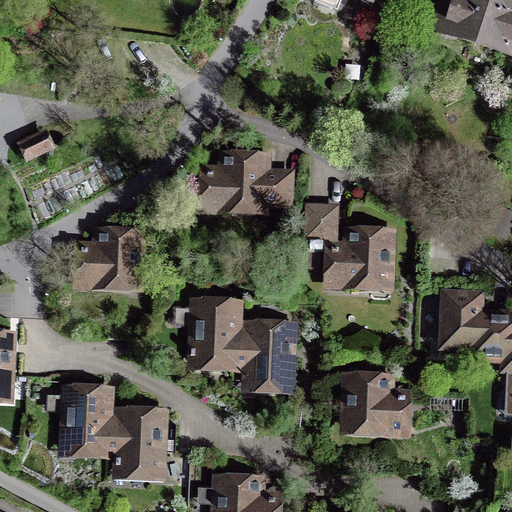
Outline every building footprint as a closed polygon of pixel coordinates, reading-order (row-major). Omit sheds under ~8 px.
[(370,0),(315,0),(314,2),(338,11),(341,0),(366,0),(370,2),(370,0)] [(511,60),(511,0),(446,0),(437,30),(498,50),(496,56),(511,60)] [(28,159),(51,148),(44,135),(22,146),(28,159)] [(290,176),(264,175),(265,161),(224,159),(224,166),(218,166),(218,174),(206,173),(204,208),(243,210),(243,204),(288,206),(290,176)] [(476,218),(480,204),(470,201),(466,215),(476,218)] [(307,238),(334,239),(335,209),(308,208),(307,238)] [(511,225),(511,215),(502,211),(492,232),(506,238),(511,225)] [(118,280),(137,281),(139,237),(99,235),(99,242),(93,242),(93,250),(80,250),(79,285),(117,286),(118,280)] [(390,237),(350,235),(349,242),(344,242),(343,250),(331,249),(329,284),(368,286),(368,280),(388,281),(390,237)] [(505,400),(511,400),(511,317),(493,317),(491,312),(487,310),(482,311),(479,317),(477,316),(478,299),(453,298),(452,303),(447,303),(445,345),(474,347),(473,356),(507,358),(505,400)] [(234,367),(234,362),(235,337),(236,308),(218,307),(196,306),(196,312),(195,324),(194,351),(191,351),(191,357),(194,358),(194,360),(200,360),(205,366),(234,367)] [(175,323),(195,324),(196,312),(176,312),(175,323)] [(235,337),(234,362),(249,363),(248,374),(245,373),(245,380),(248,380),(248,382),(254,382),(259,389),(288,390),(290,330),(274,329),(250,328),(250,338),(235,337)] [(0,398),(7,399),(10,339),(0,338),(0,398)] [(366,431),(404,433),(406,397),(393,397),(393,389),(388,389),(388,382),(348,380),(346,424),(366,425),(366,431)] [(105,454),(105,449),(106,424),(107,394),(92,393),(67,393),(65,447),(71,447),(76,453),(105,454)] [(46,410),(66,411),(67,399),(47,398),(46,410)] [(490,418),(490,405),(467,404),(466,417),(464,445),(489,447),(490,418)] [(122,415),(121,425),(106,424),(105,449),(120,450),(119,469),(125,469),(131,475),(159,477),(162,417),(146,416),(122,415)] [(275,511),(276,499),(264,499),(264,491),(258,491),(259,484),(219,482),(218,492),(218,504),(217,511),(275,511)] [(198,503),(218,504),(218,492),(198,491),(198,503)]
